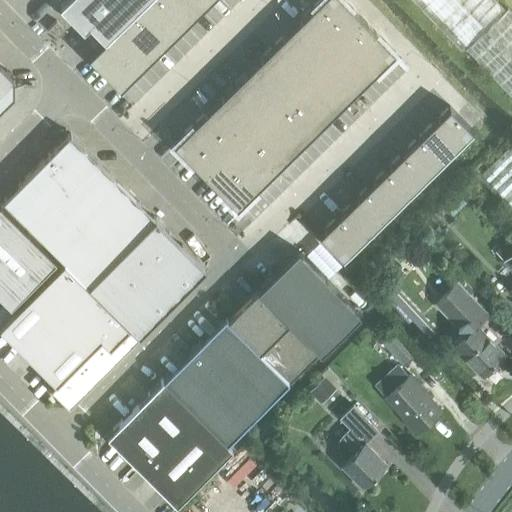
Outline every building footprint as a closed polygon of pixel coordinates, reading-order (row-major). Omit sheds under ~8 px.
[(63,0),(59,4),(83,29),(89,23),(104,39),(143,0),(63,0)] [(158,0),(144,0),(136,9),(167,40),(183,24),(158,0)] [(189,0),(158,0),(183,24),(199,9),(189,0)] [(189,0),(199,9),(207,0),(189,0)] [(345,0),(317,0),(312,5),(343,38),(363,18),(345,0)] [(511,9),(509,6),(505,8),(497,0),(414,0),(462,49),(466,46),(511,94),(511,9)] [(312,5),(292,25),(324,57),(343,38),(312,5)] [(136,9),(120,24),(151,55),(167,40),(136,9)] [(363,18),(343,38),(375,70),(395,50),(363,18)] [(56,19),(48,28),(56,36),(64,27),(56,19)] [(120,24),(104,40),(135,71),(151,55),(120,24)] [(292,25),(272,44),(304,76),(324,57),(292,25)] [(343,38),(324,57),(355,89),(375,70),(343,38)] [(104,40),(88,56),(119,87),(135,71),(104,40)] [(272,44),(252,64),(284,96),(304,76),(272,44)] [(324,57),(304,76),(335,109),(355,89),(324,57)] [(0,104),(13,92),(13,75),(0,62),(0,104)] [(252,64),(233,83),(264,115),(284,96),(252,64)] [(304,76),(284,96),(316,128),(335,109),(304,76)] [(233,83),(213,103),(244,135),(264,115),(233,83)] [(284,96),(264,115),(296,148),(316,128),(284,96)] [(213,103),(193,122),(225,154),(244,135),(213,103)] [(450,106),(434,122),(456,144),(472,129),(450,106)] [(264,115),(244,135),(276,167),(296,148),(264,115)] [(193,122),(173,142),(205,174),(225,154),(193,122)] [(434,122),(417,138),(439,160),(456,144),(434,122)] [(70,131),(3,198),(89,283),(138,333),(200,270),(205,266),(204,264),(155,216),(70,131)] [(244,135),(225,154),(256,186),(276,167),(244,135)] [(417,138),(401,153),(423,176),(439,160),(417,138)] [(511,141),(480,173),(511,205),(511,141)] [(401,153),(385,169),(407,192),(423,176),(401,153)] [(225,154),(205,174),(236,206),(256,186),(225,154)] [(385,169),(369,185),(391,208),(407,192),(385,169)] [(369,185),(352,201),(375,224),(391,208),(369,185)] [(352,201),(336,217),(358,239),(375,224),(352,201)] [(0,294),(10,305),(56,259),(0,203),(0,294)] [(336,217),(320,233),(342,255),(358,239),(336,217)] [(298,248),(257,288),(319,349),(359,311),(298,248)] [(511,248),(503,257),(511,266),(511,248)] [(63,259),(0,323),(0,326),(55,381),(50,385),(68,403),(126,346),(138,333),(129,324),(63,259)] [(485,331),(476,322),(487,312),(455,280),(435,300),(466,331),(454,342),(482,371),(503,350),(486,330),(485,331)] [(256,287),(228,317),(289,377),(289,378),(319,349),(257,288),(256,287)] [(176,502),(232,445),(227,439),(289,377),(228,317),(225,314),(106,433),(176,502)] [(403,364),(413,355),(391,331),(382,340),(403,364)] [(416,431),(439,409),(409,374),(384,394),(416,431)] [(336,387),(324,375),(309,390),(321,402),(336,387)] [(362,484),(386,461),(365,439),(377,428),(353,403),(340,416),(348,426),(342,433),(339,437),(338,442),(339,447),(340,450),(345,456),(340,461),(362,484)]
